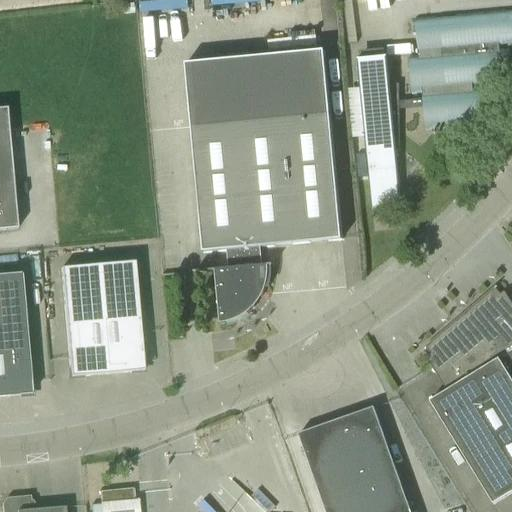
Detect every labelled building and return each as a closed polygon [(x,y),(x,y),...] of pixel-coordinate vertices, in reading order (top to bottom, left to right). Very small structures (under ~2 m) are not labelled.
[(505,11),(415,19),(418,56),(408,57),(411,92),(421,91),(422,100),(399,102),(399,85),(389,85),(387,58),(357,61),(371,209),(401,206),(399,110),(423,107),(425,130),(466,126),(466,124),(476,123),(472,85),(502,84),(501,73),(506,73),(505,62),(500,62),(499,46),(509,45),(505,11)] [(262,266),(260,249),(342,241),(325,52),(184,65),(203,254),(226,252),(228,270),(193,273),(194,274),(215,272),(220,325),(233,322),(244,316),(254,307),(249,303),(255,295),(261,298),(265,288),(268,278),(268,267),(272,267),(272,265),(262,266)] [(0,230),(16,230),(5,110),(0,110),(0,230)] [(98,266),(107,375),(144,372),(134,262),(98,266)] [(70,378),(107,375),(98,266),(61,269),(70,378)] [(21,275),(0,276),(0,398),(32,396),(21,275)] [(511,352),(511,305),(504,293),(500,295),(495,289),(497,288),(496,287),(424,349),(424,350),(426,349),(430,356),(425,358),(446,392),(430,402),(493,505),(511,493),(511,382),(498,360),(511,352)] [(326,511),(411,511),(374,408),(299,435),(326,511)] [(100,511),(134,511),(132,489),(99,492),(100,511)] [(31,511),(30,497),(1,500),(2,511),(65,511),(65,508),(31,511)]
